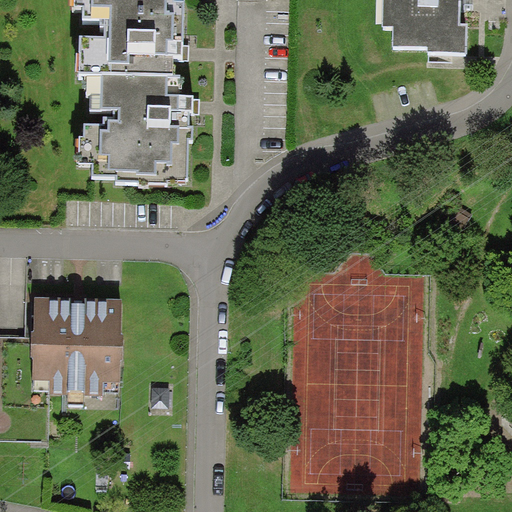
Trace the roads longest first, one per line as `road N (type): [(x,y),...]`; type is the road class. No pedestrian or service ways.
road 1 (residential): [(214,275),(227,236),(256,201),(326,154),(478,118),(511,89)]
road 2 (residential): [(195,511),(214,275)]
road 3 (residential): [(0,243),(190,251),(214,275)]
